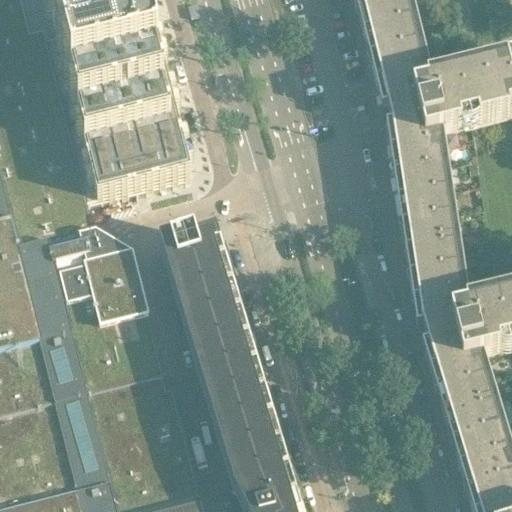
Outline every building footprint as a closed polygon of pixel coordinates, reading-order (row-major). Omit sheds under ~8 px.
[(0,0),(0,511),(193,511),(193,510),(199,508),(172,401),(166,402),(162,389),(132,266),(122,268),(120,259),(94,243),(86,214),(86,213),(83,199),(44,43),(28,47),(16,0),(0,0)] [(141,0),(16,0),(28,47),(44,43),(83,199),(86,214),(189,188),(141,0)] [(461,297),(454,247),(439,148),(444,148),(443,139),(511,121),(511,88),(506,66),(431,84),(428,73),(423,74),(404,0),(353,0),(354,5),(361,3),(365,20),(359,22),(367,54),(373,52),(377,69),(371,71),(379,104),(385,102),(391,128),(393,138),(387,139),(392,171),(398,170),(401,187),(394,188),(399,221),(406,220),(408,237),(402,238),(407,272),(413,271),(415,280),(416,288),(410,289),(414,322),(420,321),(422,330),(430,356),(424,358),(434,390),(440,388),(445,404),(439,406),(448,439),(455,437),(460,453),(454,455),(463,487),(469,485),(475,506),(469,508),(470,511),(511,511),(511,475),(477,360),(482,359),(483,362),(511,354),(511,297),(468,308),(466,296),(461,297)] [(470,179),(478,178),(476,168),(468,169),(470,179)] [(216,253),(212,254),(210,247),(193,253),(191,244),(156,254),(159,265),(170,262),(231,499),(229,499),(230,502),(237,500),(242,511),(295,511),(293,507),(286,485),(216,253)]
